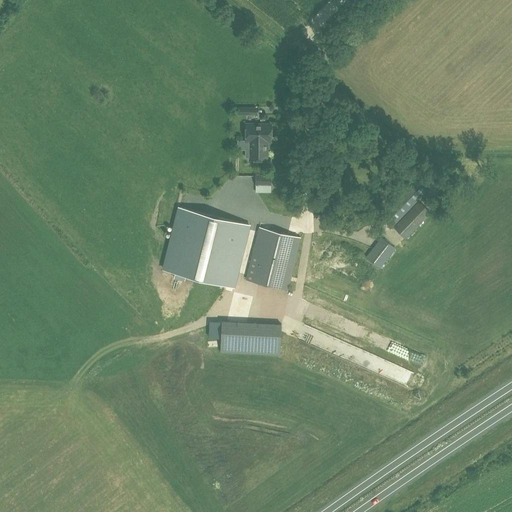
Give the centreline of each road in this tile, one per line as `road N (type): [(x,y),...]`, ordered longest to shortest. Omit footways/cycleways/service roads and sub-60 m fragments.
road 1 (trunk): [(511,387),(328,511)]
road 2 (trunk): [(358,511),(511,408)]
